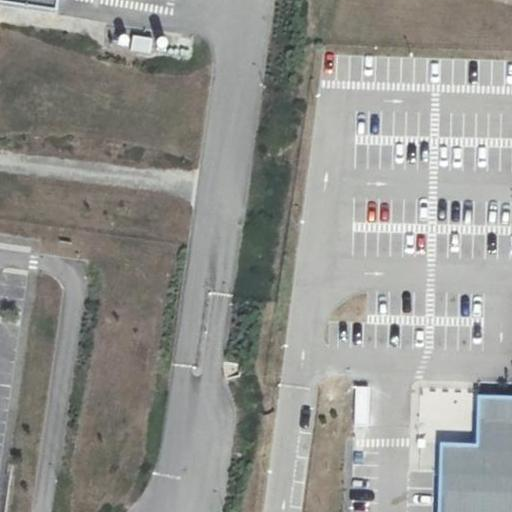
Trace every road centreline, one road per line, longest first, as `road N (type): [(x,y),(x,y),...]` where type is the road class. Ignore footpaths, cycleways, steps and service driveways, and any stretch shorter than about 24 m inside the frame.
road 1 (unknown): [(321,185),(329,125),(346,113),(511,113)]
road 2 (unknown): [(507,289),(309,278)]
road 3 (unknown): [(321,185),(511,193)]
road 4 (unknown): [(507,289),(498,367),(393,371)]
road 5 (unknown): [(277,511),(298,361)]
road 6 (unknown): [(393,371),(388,511)]
